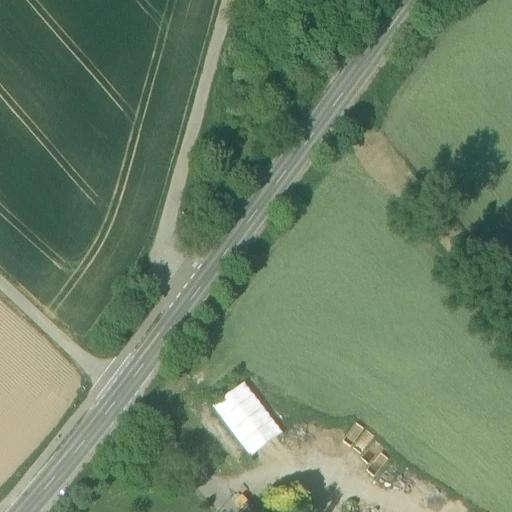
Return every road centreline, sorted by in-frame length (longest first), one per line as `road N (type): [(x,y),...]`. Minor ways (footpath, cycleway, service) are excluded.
road 1 (tertiary): [(24,511),(137,372),(407,0)]
road 2 (track): [(179,278),(158,252),(229,0)]
road 3 (track): [(107,377),(0,281)]
